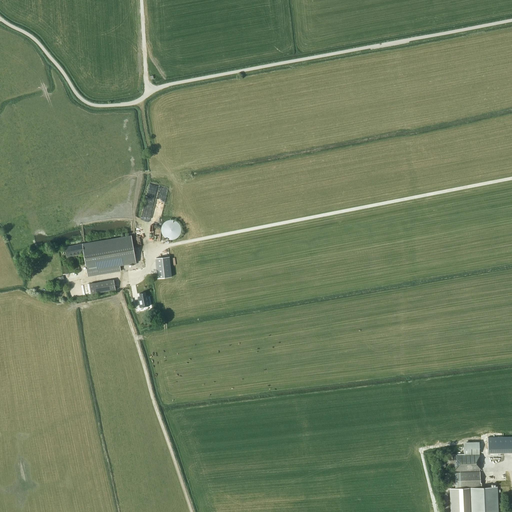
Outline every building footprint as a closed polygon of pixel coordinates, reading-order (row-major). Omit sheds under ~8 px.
[(166,197),(168,187),(163,187),(162,195),(159,195),(158,201),(165,202),(166,197)] [(180,239),(180,221),(166,221),(166,239),(180,239)] [(131,236),(82,244),(64,247),(66,257),(84,253),(88,276),(120,271),(119,264),(135,262),(131,236)] [(64,279),(63,275),(56,277),(58,281),(60,287),(66,285),(64,279)] [(116,289),(114,280),(90,284),(91,292),(116,289)] [(146,293),(140,294),(141,298),(139,298),(141,308),(151,306),(148,296),(147,296),(146,293)] [(511,436),(487,437),(488,453),(511,452),(511,436)] [(497,511),(497,487),(481,487),(481,483),(480,483),(479,454),(479,442),(463,442),(464,454),(446,455),(446,462),(454,462),(454,472),(455,488),(451,488),(451,511),(497,511)]
